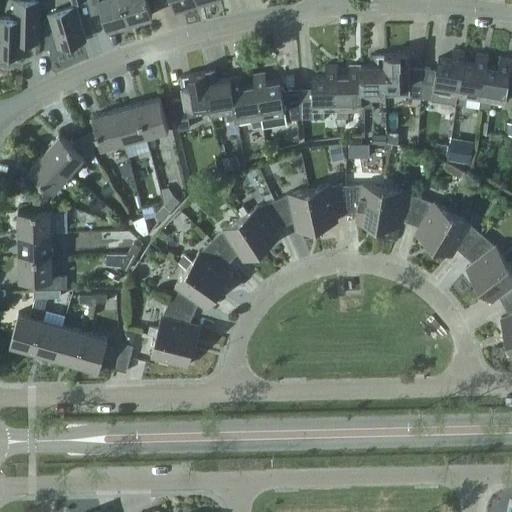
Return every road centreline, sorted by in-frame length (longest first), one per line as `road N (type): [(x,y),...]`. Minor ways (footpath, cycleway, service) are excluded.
road 1 (tertiary): [(511,430),(0,442)]
road 2 (residential): [(231,392),(245,325),(284,283),(365,264),(412,278),(451,316),(470,358),(468,387)]
road 3 (residential): [(323,11),(112,63),(0,118)]
road 4 (residential): [(472,475),(234,482)]
road 5 (residential): [(231,392),(468,387)]
road 6 (residential): [(234,482),(0,489)]
road 7 (residential): [(0,399),(231,392)]
road 8 (residential): [(511,25),(323,11)]
